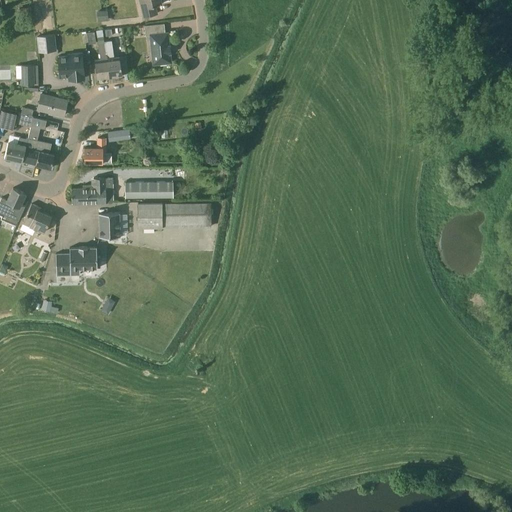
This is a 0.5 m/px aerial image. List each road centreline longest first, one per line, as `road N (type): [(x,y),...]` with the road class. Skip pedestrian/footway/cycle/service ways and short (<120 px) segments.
road 1 (track): [(262,501),(209,377),(164,375),(41,329),(0,344)]
road 2 (unclassified): [(0,169),(58,187),(95,100),(185,79),(201,64),(198,0)]
